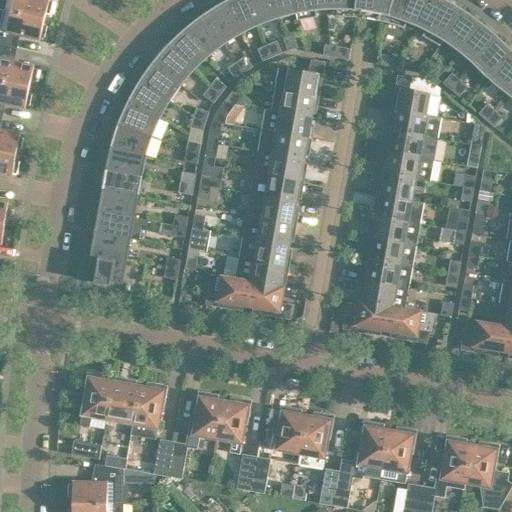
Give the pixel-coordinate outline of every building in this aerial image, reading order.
[(0,0),(0,6),(10,9),(44,17),(45,11),(49,12),(52,0),(0,0)] [(257,23),(247,0),(225,0),(223,1),(240,32),(257,23)] [(276,16),(270,0),(247,0),(257,23),(276,16)] [(294,11),(292,0),(270,0),(276,16),(294,11)] [(325,7),(324,0),(292,0),(294,11),(296,19),(316,15),(315,8),(325,7)] [(354,15),(355,0),(324,0),(325,7),(335,7),(335,14),(354,15)] [(355,0),(354,15),(361,16),(363,17),(379,20),(379,19),(386,21),(391,0),(355,0)] [(391,0),(386,21),(403,27),(406,19),(415,23),(425,0),(391,0)] [(425,0),(415,23),(425,28),(421,34),(438,44),(460,8),(446,0),(425,0)] [(240,32),(223,1),(203,14),(223,42),(240,32)] [(0,7),(0,42),(10,45),(13,33),(38,39),(39,36),(43,37),(46,24),(42,23),(44,17),(10,9),(9,9),(0,7)] [(460,8),(438,44),(439,44),(442,38),(458,49),(480,21),(460,8)] [(203,14),(185,28),(207,54),(223,42),(203,14)] [(480,21),(458,49),(473,62),(497,37),(480,21)] [(185,28),(168,44),(193,68),(207,54),(185,28)] [(283,36),(287,49),(297,45),(293,33),(283,36)] [(511,50),(497,37),(473,62),(489,77),(511,51),(511,50)] [(267,42),(273,54),(281,49),(277,39),(267,42)] [(257,47),(262,59),(273,54),(267,42),(257,47)] [(0,78),(28,85),(30,78),(34,79),(36,67),(33,66),(33,63),(8,58),(10,46),(0,43),(0,78)] [(322,53),(335,56),(337,45),(324,43),(322,53)] [(168,44),(152,62),(180,83),(193,68),(168,44)] [(348,58),(350,47),(337,45),(335,56),(348,58)] [(511,51),(489,77),(507,92),(511,85),(511,51)] [(390,54),(377,52),(375,63),(388,65),(390,54)] [(245,53),(236,59),(243,69),(251,64),(245,53)] [(403,57),(390,54),(388,65),(401,67),(403,57)] [(235,75),(243,69),(236,59),(228,66),(235,75)] [(275,87),(312,93),(317,94),(323,62),(311,60),(309,70),(279,65),(275,87)] [(428,70),(435,76),(445,67),(437,60),(428,70)] [(152,62),(139,81),(168,99),(180,83),(152,62)] [(443,82),(451,89),(461,78),(453,71),(443,82)] [(214,75),(208,83),(218,92),(225,83),(214,75)] [(394,96),(392,108),(426,114),(430,91),(407,87),(409,77),(397,75),(395,86),(398,86),(396,96),(394,96)] [(28,85),(0,78),(0,101),(24,107),(25,104),(29,104),(31,92),(27,91),(28,85)] [(451,89),(457,95),(467,84),(461,78),(451,89)] [(139,81),(128,101),(159,116),(168,99),(139,81)] [(218,92),(208,83),(201,91),(212,100),(218,92)] [(233,85),(224,97),(234,104),(235,102),(242,93),(233,85)] [(271,108),(313,116),(317,94),(312,93),(275,87),(271,108)] [(214,110),(212,120),(231,123),(233,116),(244,103),(235,102),(234,104),(224,97),(214,110)] [(128,101),(118,123),(151,135),(159,116),(128,101)] [(478,112),(486,119),(495,108),(488,102),(478,112)] [(195,105),(192,114),(205,118),(208,109),(195,105)] [(265,107),(262,128),(310,137),(313,116),(271,108),(265,107)] [(392,120),(390,129),(436,137),(440,116),(426,114),(392,108),(390,119),(392,120)] [(486,119),(493,126),(502,115),(495,108),(486,119)] [(205,118),(192,114),(189,125),(202,129),(205,118)] [(118,123),(111,145),(145,154),(151,135),(118,123)] [(0,150),(15,153),(16,147),(20,148),(23,135),(19,134),(19,131),(0,127),(0,150)] [(208,127),(207,141),(217,143),(219,129),(208,127)] [(258,150),(306,158),(310,137),(261,128),(258,150)] [(436,137),(390,129),(389,139),(386,138),(384,150),(432,159),(436,137)] [(470,143),(480,145),(483,132),(472,130),(470,143)] [(187,139),(185,149),(197,151),(199,141),(187,139)] [(207,141),(204,153),(215,155),(217,143),(207,141)] [(478,158),(480,145),(470,143),(467,156),(478,158)] [(145,154),(111,145),(106,167),(140,174),(145,154)] [(197,151),(185,149),(183,159),(196,161),(197,151)] [(0,172),(11,175),(12,171),(16,172),(18,159),(14,159),(15,153),(0,150),(0,172)] [(254,171),(302,179),(306,158),(258,150),(254,171)] [(432,159),(384,150),(382,162),(385,162),(383,172),(415,177),(429,180),(432,159)] [(140,174),(106,167),(102,189),(137,195),(140,174)] [(480,181),(491,182),(493,169),(482,167),(480,181)] [(181,169),(179,180),(192,183),(194,171),(181,169)] [(201,170),(199,183),(209,185),(211,172),(201,170)] [(250,192),(298,201),(302,179),(254,171),(250,192)] [(465,171),(462,186),(473,187),(475,173),(465,171)] [(213,172),(211,184),(219,185),(221,173),(213,172)] [(379,181),(377,193),(411,199),(415,177),(383,172),(381,181),(379,181)] [(192,183),(179,180),(177,191),(190,193),(192,183)] [(209,185),(199,183),(196,196),(208,197),(209,185)] [(460,197),(471,199),(473,187),(462,186),(460,197)] [(137,195),(102,189),(99,210),(133,216),(137,195)] [(246,214),(294,222),(298,201),(250,192),(246,214)] [(377,205),(375,215),(415,222),(419,200),(411,199),(377,193),(375,204),(377,205)] [(475,210),(486,212),(488,198),(477,196),(475,210)] [(0,220),(4,221),(5,215),(9,216),(11,203),(7,203),(7,199),(0,198),(0,220)] [(147,219),(99,210),(95,231),(137,239),(139,226),(145,227),(147,219)] [(486,212),(475,210),(471,231),(482,233),(486,212)] [(173,212),(171,223),(184,226),(186,215),(173,212)] [(192,226),(200,227),(202,214),(194,212),(192,226)] [(243,235),(291,244),(294,222),(246,214),(243,235)] [(454,228),(454,229),(465,230),(468,216),(457,214),(454,228)] [(371,224),(369,236),(411,243),(415,222),(375,215),(374,224),(371,224)] [(184,226),(171,223),(169,233),(182,235),(184,226)] [(189,247),(197,249),(200,227),(192,226),(189,247)] [(453,240),(463,242),(465,230),(454,229),(453,240)] [(129,237),(95,231),(91,252),(125,259),(129,237)] [(239,256),(240,256),(287,265),(291,244),(243,235),(239,256)] [(369,248),(368,257),(408,264),(411,243),(369,236),(367,247),(369,248)] [(470,239),(467,252),(478,255),(481,241),(470,239)] [(189,247),(186,268),(194,269),(197,249),(189,247)] [(125,259),(91,252),(87,275),(95,276),(94,280),(109,283),(109,279),(121,281),(125,259)] [(478,255),(467,253),(465,265),(476,267),(478,255)] [(166,266),(179,269),(180,269),(181,258),(168,256),(166,266)] [(249,280),(252,281),(283,286),(287,265),(240,256),(239,256),(235,277),(249,279),(249,280)] [(364,266),(362,278),(404,286),(408,264),(368,257),(366,267),(364,266)] [(448,271),(458,273),(460,259),(450,257),(448,271)] [(180,269),(179,269),(166,267),(165,277),(178,279),(180,269)] [(446,283),(455,285),(458,273),(448,271),(446,283)] [(248,305),(252,281),(249,280),(249,279),(235,277),(211,272),(206,302),(236,307),(236,303),(248,305)] [(392,305),(400,306),(402,297),(404,286),(362,278),(360,290),(362,290),(360,299),(358,298),(358,299),(389,305),(392,305)] [(252,281),(248,305),(259,307),(258,311),(288,316),(290,304),(280,302),(283,286),(252,281)] [(498,302),(511,304),(511,282),(511,283),(502,281),(498,302)] [(462,282),(460,295),(471,297),(473,284),(462,282)] [(471,297),(460,295),(458,308),(468,310),(471,297)] [(374,327),(385,329),(389,305),(358,299),(355,316),(345,314),(343,326),(373,331),(374,327)] [(439,313),(450,315),(452,302),(442,300),(439,313)] [(504,325),(507,326),(511,326),(511,304),(498,302),(495,323),(505,324),(504,325)] [(392,305),(389,305),(385,329),(396,331),(395,335),(425,341),(427,330),(429,330),(435,312),(392,305)] [(492,348),(503,350),(507,326),(504,325),(505,324),(495,323),(476,319),(473,337),(463,335),(461,347),(491,352),(492,348)] [(430,348),(435,349),(444,351),(445,341),(448,327),(437,325),(434,337),(432,337),(430,348)] [(511,326),(507,326),(503,350),(511,351),(511,326)] [(105,417),(112,379),(106,378),(107,374),(89,371),(79,424),(89,426),(91,415),(105,417)] [(105,417),(132,422),(139,384),(134,383),(135,379),(120,377),(120,381),(112,379),(105,417)] [(145,385),(139,384),(132,422),(130,433),(155,438),(157,427),(164,384),(146,381),(145,385)] [(192,433),(216,437),(223,399),(217,398),(218,394),(199,391),(192,433)] [(229,400),(223,399),(216,437),(231,440),(229,451),(239,452),(248,399),(230,396),(229,400)] [(297,463),(306,414),(300,413),(300,408),(282,405),(273,458),(297,463)] [(312,415),(306,414),(298,463),(321,466),(323,456),(331,414),(313,411),(312,415)] [(356,473),(380,477),(388,429),(382,427),(383,423),(365,420),(356,473)] [(388,429),(380,477),(404,482),(414,429),(396,425),(395,430),(388,429)] [(465,481),(471,443),(465,442),(466,438),(448,435),(442,464),(437,463),(433,486),(435,487),(434,494),(443,496),(445,485),(463,488),(465,481)] [(159,438),(153,472),(167,475),(173,440),(159,438)] [(71,453),(98,458),(101,444),(73,439),(71,453)] [(187,443),(173,440),(167,475),(181,477),(187,443)] [(478,444),(471,443),(465,481),(479,483),(481,500),(500,504),(511,482),(506,479),(508,472),(492,469),(496,443),(478,440),(478,444)] [(242,453),(236,487),(250,489),(256,455),(242,453)] [(106,454),(104,464),(124,467),(126,457),(106,454)] [(270,458),(256,455),(250,489),(264,492),(270,458)] [(71,501),(122,502),(128,502),(129,485),(127,484),(122,484),(122,476),(122,467),(97,463),(97,479),(72,479),(72,482),(69,482),(69,495),(71,496),(71,501)] [(122,467),(122,476),(134,476),(134,482),(153,483),(153,473),(136,470),(124,468),(122,467)] [(332,504),(339,470),(325,467),(319,501),(332,504)] [(332,504),(346,506),(352,472),(339,470),(332,504)] [(407,482),(402,511),(416,511),(421,484),(407,482)] [(430,511),(434,494),(435,487),(433,486),(421,484),(416,511),(430,511)] [(121,511),(122,502),(71,501),(71,507),(68,507),(68,511),(121,511)]
